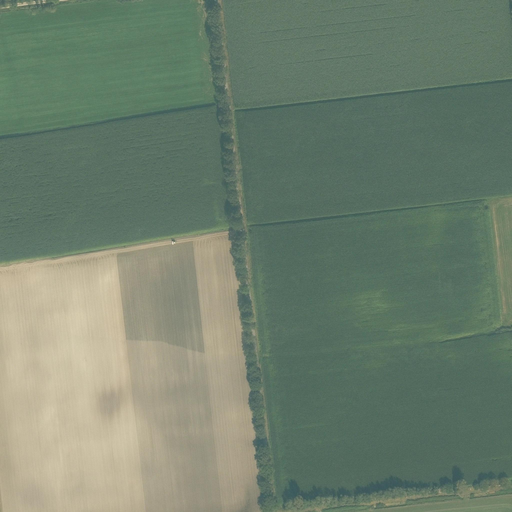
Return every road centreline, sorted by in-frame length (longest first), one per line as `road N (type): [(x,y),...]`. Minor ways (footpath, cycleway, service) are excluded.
road 1 (unclassified): [(274,511),(216,0)]
road 2 (track): [(300,511),(511,490)]
